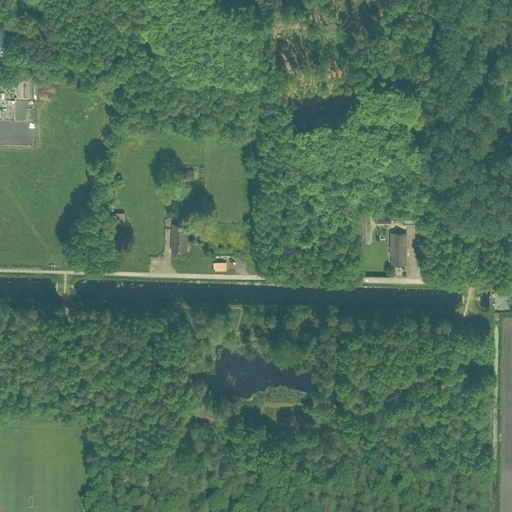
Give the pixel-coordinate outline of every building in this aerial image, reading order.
[(15,82),(13,96),(25,98),(26,83),(15,82)] [(20,124),(4,124),(3,142),(20,143),(20,124)] [(405,210),(404,222),(422,222),(423,210),(405,210)] [(376,211),(375,221),(391,221),(392,211),(376,211)] [(116,212),(115,224),(125,224),(125,212),(116,212)] [(371,216),(362,216),(362,230),(371,230),(371,216)] [(187,251),(188,223),(172,223),(171,250),(187,251)] [(391,232),(390,254),(392,254),(391,263),(406,264),(407,233),(391,232)] [(226,270),(227,261),(214,261),(214,270),(226,270)]
